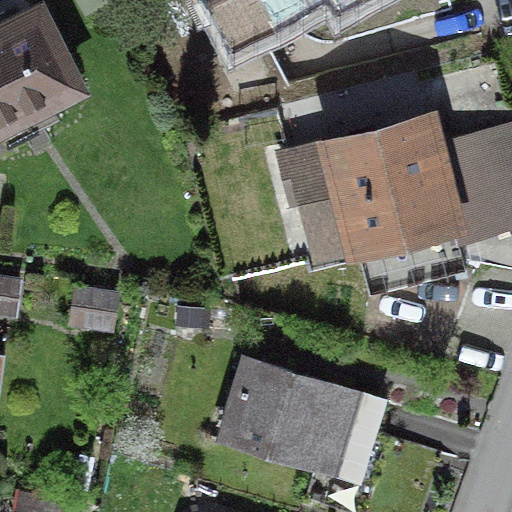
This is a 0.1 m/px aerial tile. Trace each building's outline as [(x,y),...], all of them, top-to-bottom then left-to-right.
[(210,0),(225,30),(285,0),(210,0)] [(46,5),(0,27),(0,60),(29,118),(88,88),(46,5)] [(0,131),(29,118),(0,60),(0,131)] [(421,86),(286,121),(316,240),(352,231),(365,281),(464,256),(456,222),(511,209),(511,102),(431,123),(421,86)] [(14,279),(0,277),(0,307),(10,309),(14,279)] [(0,423),(12,342),(0,339),(0,423)] [(386,411),(248,364),(220,445),(358,493),(386,411)]
